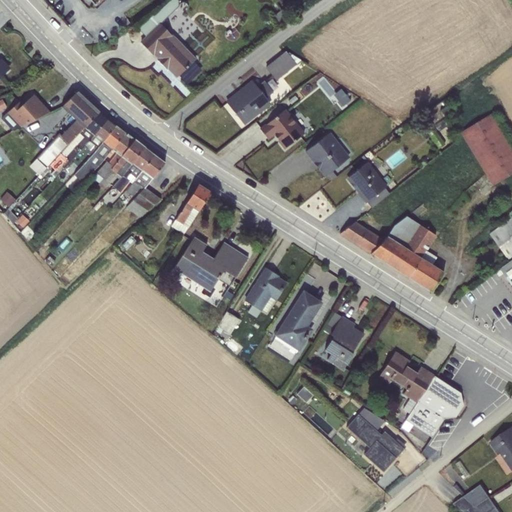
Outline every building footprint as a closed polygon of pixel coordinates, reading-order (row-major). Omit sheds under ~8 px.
[(151,15),(138,29),(146,37),(140,43),(152,54),(153,53),(159,58),(157,60),(165,69),(167,67),(177,77),(178,75),(193,61),(195,58),(159,23),(160,22),(162,22),(178,6),(178,1),(177,0),(170,0),(153,16),(151,15)] [(285,51),(265,67),(275,81),(300,60),(288,52),(287,53),(285,51)] [(193,61),(178,75),(187,84),(201,70),(193,61)] [(326,77),(319,72),(312,78),(324,94),(334,87),(326,77)] [(253,82),(226,103),(243,123),(269,102),(265,98),(273,92),(264,80),(256,87),(253,82)] [(58,135),(36,158),(46,168),(99,111),(77,92),(61,107),(76,121),(61,138),(58,135)] [(19,102),(0,118),(13,131),(50,112),(49,112),(33,95),(22,105),(19,102)] [(447,105),(440,110),(446,118),(452,113),(447,105)] [(304,133),(285,109),(260,129),(267,139),(273,134),(284,149),(304,133)] [(46,168),(40,174),(43,177),(52,168),(56,172),(51,177),(53,179),(80,149),(107,118),(99,111),(46,168)] [(511,145),(492,113),(459,132),(492,186),(511,172),(511,145)] [(107,118),(80,149),(86,155),(88,153),(91,156),(115,125),(107,118)] [(115,125),(91,156),(74,175),(82,183),(112,149),(125,132),(115,125)] [(432,125),(426,129),(438,148),(445,144),(432,125)] [(125,132),(112,149),(116,153),(108,163),(106,161),(96,172),(96,173),(102,178),(134,140),(125,132)] [(329,132),(305,151),(314,163),(316,161),(327,175),(332,171),(349,157),(329,132)] [(102,178),(99,182),(104,186),(114,175),(118,178),(144,147),(134,140),(102,178)] [(144,147),(118,178),(112,186),(119,192),(129,180),(132,182),(154,155),(144,147)] [(154,155),(132,182),(122,194),(125,197),(129,193),(132,196),(139,188),(142,191),(145,187),(164,163),(154,155)] [(46,168),(36,158),(29,166),(39,176),(40,174),(46,168)] [(347,178),(350,182),(371,166),(368,162),(347,178)] [(371,166),(350,182),(371,208),(389,193),(385,188),(387,186),(371,166)] [(332,171),(327,175),(331,180),(336,176),(332,171)] [(102,178),(96,173),(92,177),(98,183),(99,182),(102,178)] [(197,184),(171,226),(183,234),(210,192),(197,184)] [(142,191),(125,208),(139,217),(160,199),(145,187),(142,191)] [(6,192),(0,198),(0,199),(8,207),(15,199),(6,192)] [(4,214),(12,223),(17,218),(8,209),(4,214)] [(22,214),(16,221),(23,228),(29,221),(22,214)] [(383,240),(370,253),(430,292),(443,272),(432,264),(436,257),(425,250),(435,235),(406,216),(393,226),(387,236),(383,240)] [(511,216),(488,233),(508,260),(511,257),(511,216)] [(339,233),(370,253),(383,240),(355,221),(339,233)] [(131,236),(121,246),(126,250),(136,241),(131,236)] [(206,245),(193,237),(173,269),(209,291),(218,279),(229,286),(248,257),(247,257),(246,258),(223,243),(224,242),(223,242),(213,258),(202,252),(206,245)] [(511,258),(500,267),(503,272),(511,284),(511,258)] [(500,267),(494,271),(498,276),(503,272),(500,267)] [(277,276),(265,268),(244,300),(261,311),(261,310),(266,313),(285,283),(277,277),(277,276)] [(303,293),(273,338),(295,353),(297,350),(299,351),(313,329),(306,324),(320,303),(303,293)] [(226,311),(217,326),(230,334),(239,319),(226,311)] [(333,329),(341,317),(334,312),(326,325),(333,329)] [(333,336),(324,349),(330,353),(326,360),(342,371),(363,335),(352,328),(354,325),(341,317),(333,329),(330,334),(333,336)] [(410,413),(434,376),(420,367),(416,373),(406,367),(409,362),(394,352),(378,377),(387,383),(390,379),(406,389),(402,394),(409,399),(402,410),(409,414),(410,413)] [(434,376),(410,413),(436,430),(443,419),(455,417),(462,405),(462,404),(460,402),(459,397),(460,393),(434,376)] [(304,386),(297,394),(306,403),(313,395),(304,386)] [(363,407),(345,427),(369,448),(363,455),(382,472),(403,449),(394,440),(384,431),(380,435),(375,431),(384,421),(363,407)] [(410,413),(409,414),(405,420),(404,419),(398,429),(426,446),(436,430),(410,413)] [(511,427),(490,442),(498,455),(500,454),(511,471),(511,427)] [(396,438),(394,440),(403,449),(405,446),(396,438)] [(459,461),(455,464),(464,477),(468,474),(459,461)] [(480,485),(463,497),(474,507),(489,497),(480,485)] [(474,507),(463,497),(453,504),(460,511),(498,511),(489,497),(474,507)]
